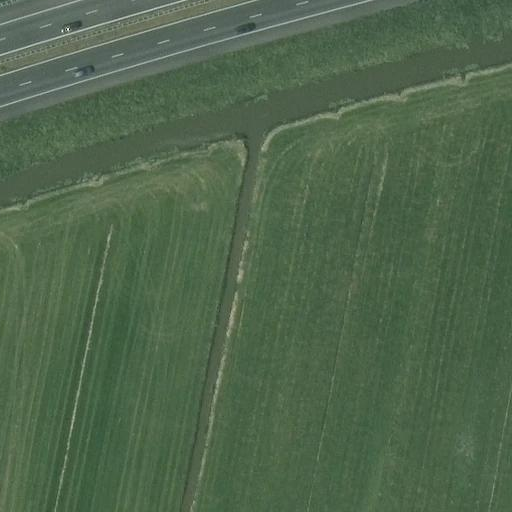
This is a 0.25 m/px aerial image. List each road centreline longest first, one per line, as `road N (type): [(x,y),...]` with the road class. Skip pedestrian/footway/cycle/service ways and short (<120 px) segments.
road 1 (motorway): [(0,92),(323,0)]
road 2 (motorway): [(129,0),(0,40)]
